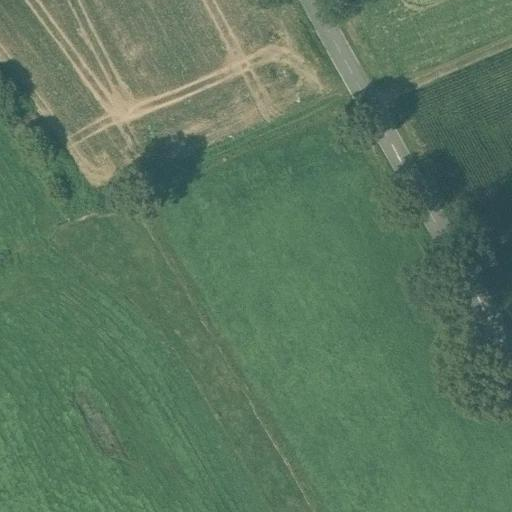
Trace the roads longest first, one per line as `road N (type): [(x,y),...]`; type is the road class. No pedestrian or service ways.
road 1 (secondary): [(511,355),(317,0)]
road 2 (track): [(376,106),(511,47)]
